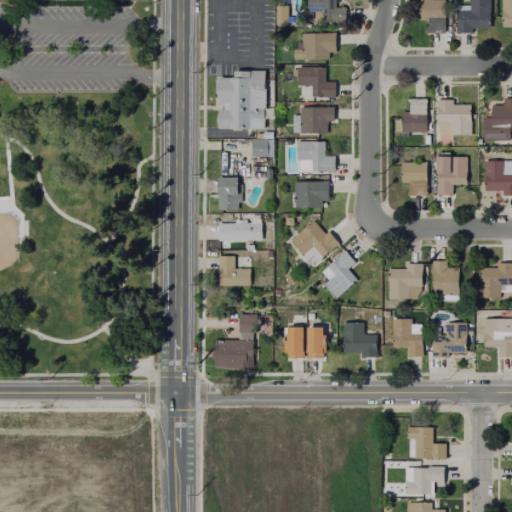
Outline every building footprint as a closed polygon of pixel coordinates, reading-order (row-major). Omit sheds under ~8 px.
[(348,8),(348,23),(315,23),(316,11),(310,11),(310,0),(337,0),(337,7),(348,8)] [(446,0),(446,33),(427,33),(427,29),(430,29),(430,19),(422,19),(422,0),(446,0)] [(492,0),(492,29),(474,29),(474,33),(458,33),(458,10),(462,10),(462,6),(471,6),(471,0),(492,0)] [(511,27),(503,27),(503,0),(511,0),(511,27)] [(303,18),(303,26),(278,25),(278,5),(290,5),(290,12),(296,12),(296,18),(303,18)] [(337,33),(337,52),(330,52),(330,60),(298,59),(298,42),(303,42),(303,33),(337,33)] [(326,67),(326,81),(337,82),(337,97),(314,97),(314,85),(300,85),(300,76),(294,76),(294,69),(300,69),(299,67),(326,67)] [(266,72),(266,80),(271,80),(271,117),(267,117),(266,129),(220,129),(220,109),(225,110),(225,102),(220,102),(220,78),(236,78),(236,71),(266,72)] [(511,98),(511,140),(484,139),(484,117),(493,117),(493,105),(506,105),(506,98),(511,98)] [(428,99),(428,132),(403,132),(404,112),(411,112),(411,103),(409,103),(409,99),(428,99)] [(473,104),(472,135),(452,135),(452,122),(439,122),(439,100),(454,100),(454,104),(473,104)] [(335,107),(335,121),(329,121),(329,134),(295,133),(295,115),(302,116),(302,107),(335,107)] [(269,141),(269,157),(253,156),(253,141),(269,141)] [(337,156),(337,171),(313,171),(313,160),(299,160),(298,142),(327,142),(327,156),(337,156)] [(468,158),(468,185),(453,185),(453,195),(439,195),(440,157),(468,158)] [(511,173),(511,196),(504,196),(504,191),(486,191),(486,161),(506,161),(506,173),(511,173)] [(428,163),(427,196),(411,195),(412,183),(404,183),(404,163),(428,163)] [(242,184),(242,203),(220,202),(220,179),(241,179),(241,184),(242,184)] [(331,182),(330,209),(296,209),(296,182),(331,182)] [(262,216),(261,241),(219,241),(220,224),(252,224),(252,215),(262,216)] [(315,222),(326,235),(329,232),(340,244),(319,262),(316,259),(311,264),(292,241),(315,222)] [(358,281),(337,299),(325,284),(329,282),(322,273),(346,251),(356,263),(349,269),(358,281)] [(251,270),(251,286),(219,286),(220,257),(235,257),(235,270),(251,270)] [(459,269),(458,302),(446,302),(446,295),(434,295),(434,262),(447,262),(447,269),(459,269)] [(511,264),(511,292),(501,292),(501,298),(481,298),(481,269),(498,269),(498,264),(511,264)] [(423,265),(423,287),(410,287),(410,300),(390,300),(391,270),(408,270),(408,265),(423,265)] [(257,316),(257,361),(247,361),(247,370),(217,369),(217,341),(240,341),(240,316),(257,316)] [(424,335),(423,358),(409,358),(409,347),(394,347),(395,320),(412,320),(412,335),(424,335)] [(511,334),(511,358),(500,358),(500,347),(486,347),(486,320),(504,321),(503,334),(511,334)] [(378,336),(378,358),(362,358),(362,353),(344,353),(344,324),(365,324),(364,336),(378,336)] [(467,324),(467,353),(450,353),(449,358),(434,358),(435,336),(447,336),(447,324),(467,324)] [(304,329),(303,359),(289,359),(289,351),(286,351),(286,329),(304,329)] [(326,330),(325,360),(309,359),(310,330),(326,330)] [(444,440),(444,454),(407,453),(407,425),(431,425),(431,440),(444,440)] [(441,464),(441,480),(430,480),(430,490),(404,490),(404,464),(441,464)] [(442,506),(442,511),(413,511),(413,500),(429,500),(429,506),(442,506)]
